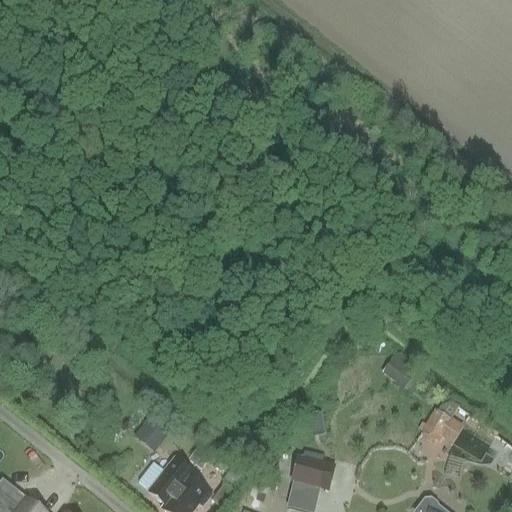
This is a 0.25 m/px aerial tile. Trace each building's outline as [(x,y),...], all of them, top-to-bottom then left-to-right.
[(404,385),(404,358),(386,358),(387,385),(404,385)] [(435,408),(420,430),(449,449),(464,427),(435,408)] [(155,455),(173,432),(152,415),(134,439),(155,455)] [(165,511),(193,511),(200,504),(203,506),(210,496),(211,496),(191,480),(192,479),(194,477),(175,462),(149,495),(163,506),(162,508),(161,509),(162,510),(165,511)] [(299,462),(294,483),(321,489),(327,491),(332,470),(299,462)]
